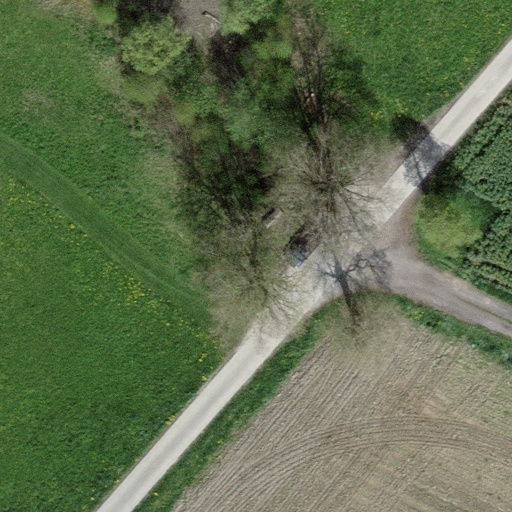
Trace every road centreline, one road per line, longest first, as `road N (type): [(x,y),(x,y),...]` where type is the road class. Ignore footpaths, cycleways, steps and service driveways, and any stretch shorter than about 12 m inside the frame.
road 1 (track): [(123,511),(511,67)]
road 2 (track): [(383,214),(511,297)]
